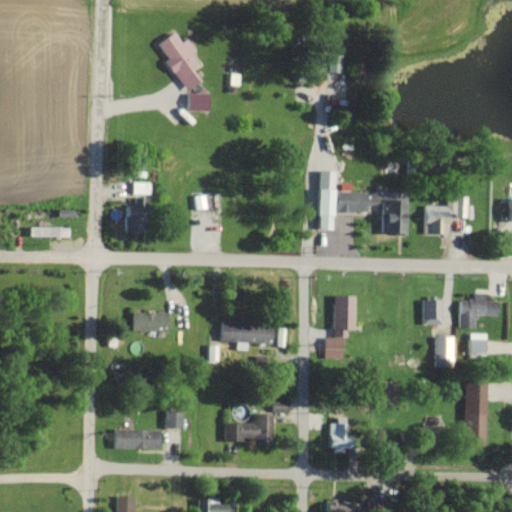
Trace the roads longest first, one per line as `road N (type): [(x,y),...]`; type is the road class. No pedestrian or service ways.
road 1 (residential): [(511,478),(90,469),(0,477)]
road 2 (residential): [(89,511),(101,0)]
road 3 (residential): [(511,267),(0,256)]
road 4 (residential): [(302,511),(304,264)]
